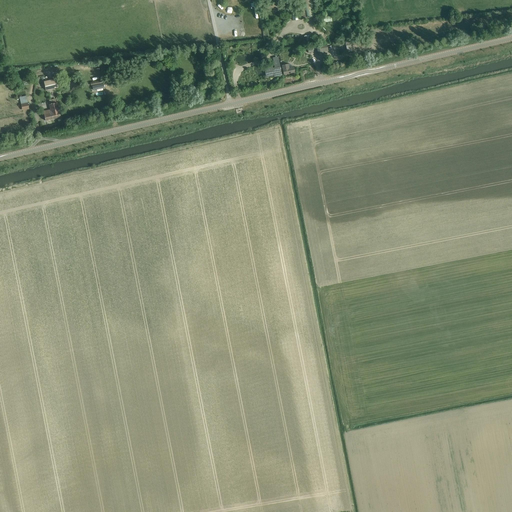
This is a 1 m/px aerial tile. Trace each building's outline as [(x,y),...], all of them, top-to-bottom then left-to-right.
[(303,0),(306,12),(314,10),(311,0),(303,0)] [(292,10),(293,20),(301,19),(300,13),(299,13),(299,9),(292,10)] [(323,55),(322,52),(327,51),(326,45),(316,47),(317,56),(323,55)] [(265,67),(265,68),(265,70),(265,72),(266,77),(276,75),(276,76),(282,75),(278,57),(273,58),(275,68),(273,68),(272,66),(268,67),(267,67),(265,67)] [(293,67),(292,66),(292,65),(291,65),(289,64),(288,64),(282,66),(284,75),(294,72),(293,67)] [(44,82),(46,90),(58,87),(56,79),(44,82)] [(101,87),(100,83),(92,85),(93,88),(91,89),(91,92),(103,90),(102,87),(101,87)] [(26,97),(20,98),(22,108),(28,107),(26,97)] [(57,103),(56,103),(55,99),(49,100),(49,105),(50,110),(43,111),(45,121),(60,117),(57,103)]
